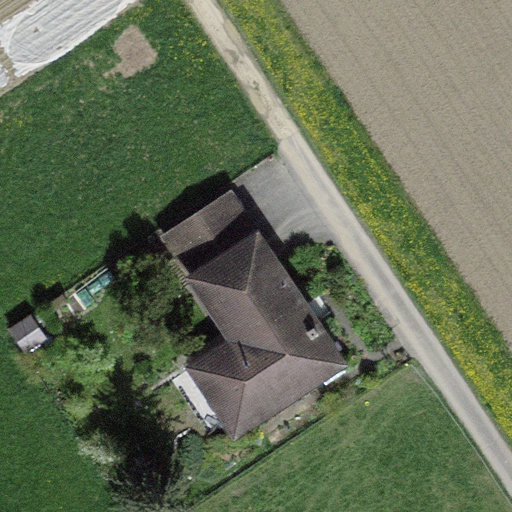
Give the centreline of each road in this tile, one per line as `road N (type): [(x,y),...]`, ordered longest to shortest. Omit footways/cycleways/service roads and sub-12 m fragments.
road 1 (unclassified): [(302,165),(511,478)]
road 2 (track): [(302,165),(193,0)]
